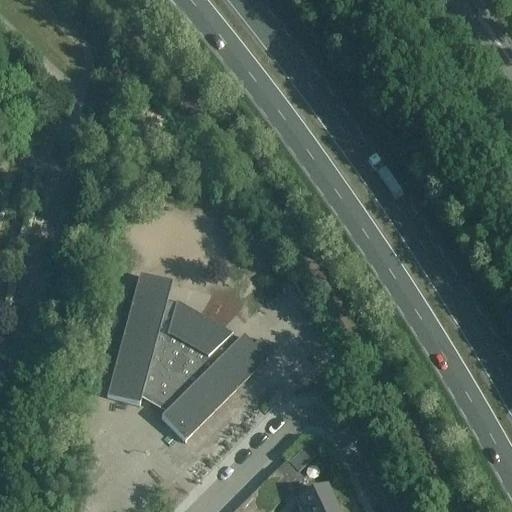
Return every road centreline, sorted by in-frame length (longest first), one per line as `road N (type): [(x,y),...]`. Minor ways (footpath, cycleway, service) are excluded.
road 1 (primary): [(188,0),(252,78),(428,334),(511,481)]
road 2 (primary): [(511,397),(285,56),(237,0)]
road 3 (residential): [(378,511),(339,432),(317,418),(290,423),(201,511)]
